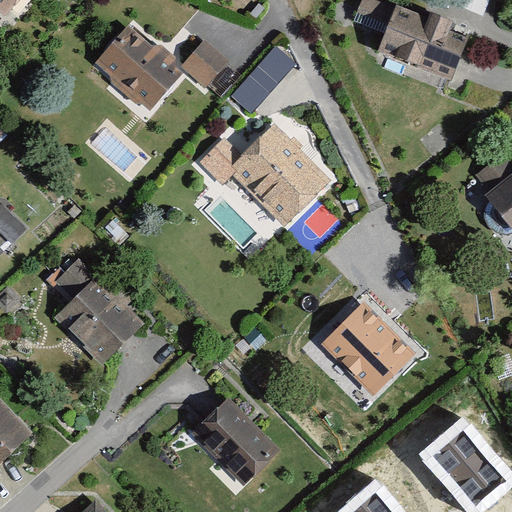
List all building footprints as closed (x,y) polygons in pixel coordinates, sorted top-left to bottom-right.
[(0,0),(0,17),(11,27),(35,0),(0,0)] [(396,8),(376,60),(454,90),(474,38),(396,8)] [(129,29),(94,71),(157,122),(192,80),(129,29)] [(207,34),(181,62),(208,84),(231,59),(207,34)] [(281,47),(238,90),(255,107),(297,63),(281,47)] [(223,144),(202,167),(223,187),(235,174),(285,220),(322,181),(270,133),(243,162),(223,144)] [(511,177),(484,200),(511,233),(511,177)] [(77,297),(59,315),(105,363),(146,322),(82,257),(60,279),(77,297)] [(374,395),(415,354),(364,304),(323,345),(374,395)] [(227,396),(193,431),(247,484),(281,449),(227,396)] [(0,463),(32,432),(0,399),(0,463)] [(510,479),(463,424),(428,454),(475,508),(510,479)] [(398,511),(377,487),(347,511),(398,511)] [(109,511),(98,500),(85,511),(109,511)]
